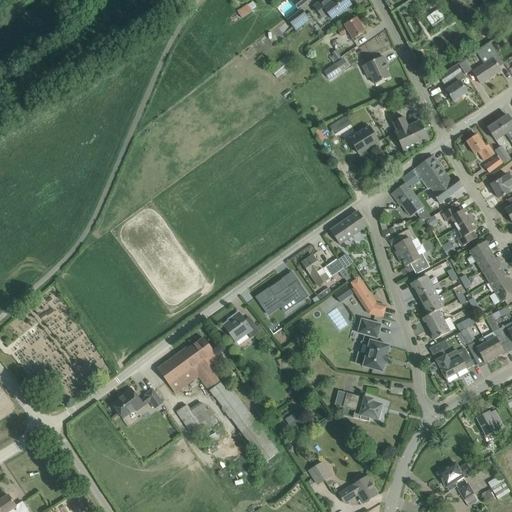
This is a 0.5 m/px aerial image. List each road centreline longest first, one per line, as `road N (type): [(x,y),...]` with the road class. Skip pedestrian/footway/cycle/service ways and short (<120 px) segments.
road 1 (residential): [(47,427),(367,200)]
road 2 (unclassified): [(0,319),(87,235),(167,52),(200,0)]
road 3 (residential): [(429,415),(367,200)]
road 4 (residential): [(444,138),(376,0)]
road 5 (residential): [(511,259),(444,138)]
